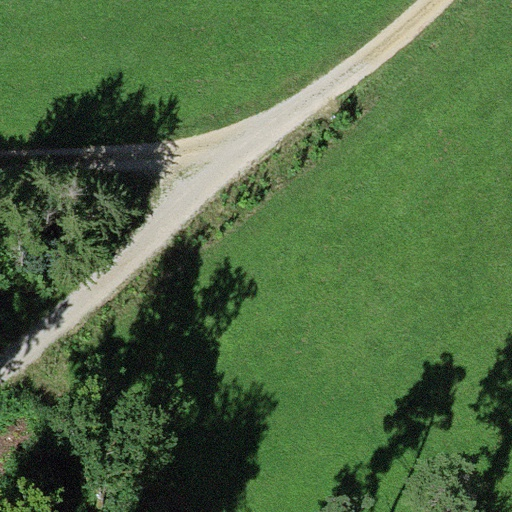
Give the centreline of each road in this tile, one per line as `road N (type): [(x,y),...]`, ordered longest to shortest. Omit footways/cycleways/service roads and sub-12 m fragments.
road 1 (track): [(0,164),(149,160),(264,136),(411,28),(436,0)]
road 2 (track): [(0,370),(115,278),(264,136)]
